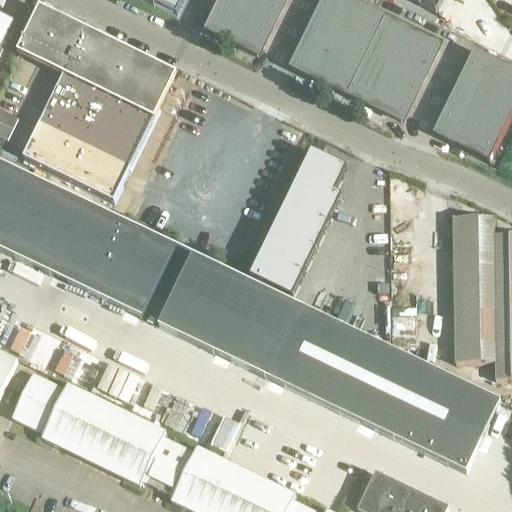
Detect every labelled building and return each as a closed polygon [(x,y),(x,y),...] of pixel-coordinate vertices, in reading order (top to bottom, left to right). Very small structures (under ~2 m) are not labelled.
[(138,0),(177,19),(186,0),(138,0)] [(260,59),(288,0),(222,0),(205,36),(207,37),(209,34),(260,59)] [(404,125),(441,50),(338,0),(329,0),(294,72),(404,125)] [(405,0),(439,16),(447,0),(405,0)] [(490,22),(494,14),(482,8),(483,6),(474,2),(464,24),(483,33),(489,22),(490,22)] [(116,207),(175,86),(34,17),(16,55),(65,79),(24,163),(116,207)] [(0,57),(15,26),(0,18),(0,57)] [(511,75),(477,58),(439,138),(490,163),(489,166),(490,167),(511,122),(511,75)] [(311,154),(251,277),(294,298),(342,201),(335,197),(347,172),(311,154)] [(0,164),(0,253),(142,321),(177,249),(127,226),(0,164)] [(511,239),(495,240),(494,222),(454,223),(457,368),(496,368),(496,385),(511,384),(511,239)] [(194,257),(159,329),(467,477),(501,405),(302,309),(194,257)] [(0,402),(19,364),(0,355),(0,402)] [(66,394),(34,378),(13,422),(45,438),(42,443),(141,491),(143,486),(174,501),(172,506),(184,511),(307,511),(294,505),(296,500),(198,452),(196,457),(165,442),(167,437),(69,389),(66,394)] [(447,511),(376,478),(359,511),(447,511)]
